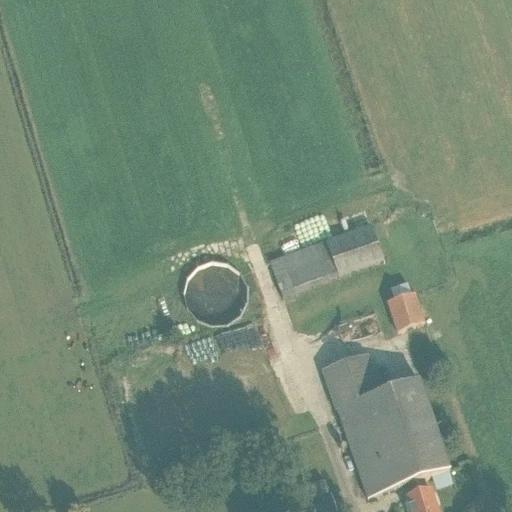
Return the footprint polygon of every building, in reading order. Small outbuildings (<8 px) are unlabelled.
[(371,228),(269,263),(283,301),(384,264),(371,228)] [(247,307),(249,297),(247,287),(242,278),(235,271),(226,266),(216,265),(206,266),(197,271),(190,278),(185,287),(184,297),(185,307),(190,316),(197,323),(206,328),(216,330),(226,328),(235,323),(242,316),(247,307)] [(425,326),(415,296),(387,305),(397,335),(425,326)] [(411,487),(420,484),(449,474),(420,383),(382,397),(368,358),(322,374),(336,413),(337,413),(368,500),(411,487)] [(420,484),(411,487),(414,498),(407,501),(410,511),(437,511),(431,493),(424,495),(420,484)] [(310,511),(335,511),(330,497),(308,504),(310,511)]
